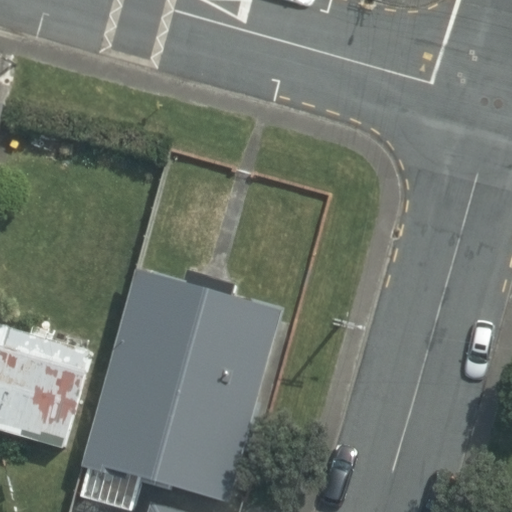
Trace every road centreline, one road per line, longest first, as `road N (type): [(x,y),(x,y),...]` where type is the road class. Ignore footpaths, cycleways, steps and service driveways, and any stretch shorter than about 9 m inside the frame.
road 1 (residential): [(380,511),(499,101)]
road 2 (residential): [(133,0),(499,101)]
